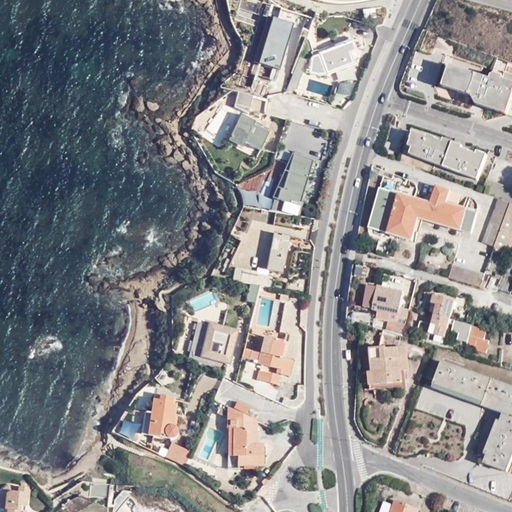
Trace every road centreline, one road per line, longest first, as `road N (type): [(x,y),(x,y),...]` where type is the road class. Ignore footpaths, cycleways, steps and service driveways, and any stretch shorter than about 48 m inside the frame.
road 1 (residential): [(399,0),(348,127),(328,211),(312,336),(311,429),(285,481),(305,511)]
road 2 (secondary): [(383,92),(347,219),(333,308),(340,453)]
road 3 (residential): [(340,453),(375,458),(509,511)]
road 4 (residential): [(383,92),(511,138)]
